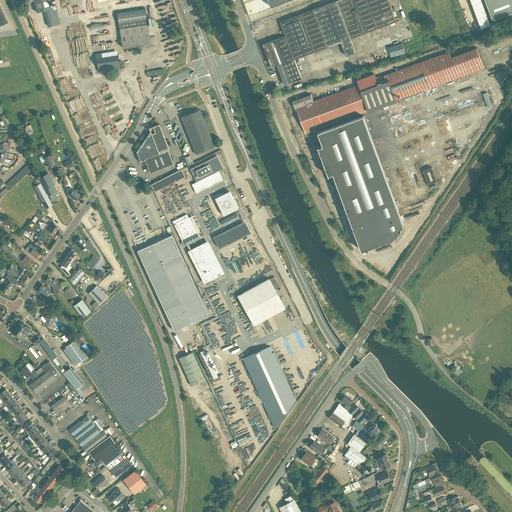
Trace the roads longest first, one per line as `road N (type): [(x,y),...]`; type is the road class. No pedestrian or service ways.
road 1 (unclassified): [(511,428),(437,365),(403,296),(339,241),(289,144),(256,52)]
road 2 (primary): [(412,447),(398,408),(323,324),(212,68)]
road 3 (unclassified): [(15,307),(159,93),(212,68)]
road 4 (track): [(223,511),(330,357)]
road 5 (unclassified): [(252,511),(347,378)]
road 6 (unclassified): [(347,378),(402,440),(385,511)]
road 7 (residential): [(70,481),(71,454),(0,368)]
road 8 (unclassified): [(347,378),(370,361),(422,418),(433,442)]
